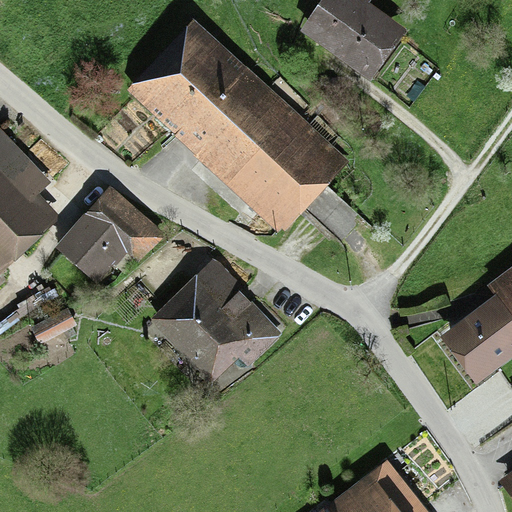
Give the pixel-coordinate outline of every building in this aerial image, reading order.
[(328,0),(303,32),(367,82),(403,36),(363,5),(367,0),(328,0)] [(344,167),(191,24),(127,92),(280,235),(344,167)] [(0,268),(54,219),(31,195),(42,185),(0,139),(0,268)] [(162,239),(109,193),(56,253),(96,288),(127,253),(140,264),(162,239)] [(280,339),(215,267),(151,324),(209,387),(240,359),(248,368),(280,339)] [(511,273),(488,292),(494,299),(439,341),(473,384),(511,354),(511,273)] [(64,315),(32,329),(39,345),(72,331),(64,315)] [(419,511),(386,466),(323,511),(419,511)] [(511,473),(502,481),(511,494),(511,473)]
